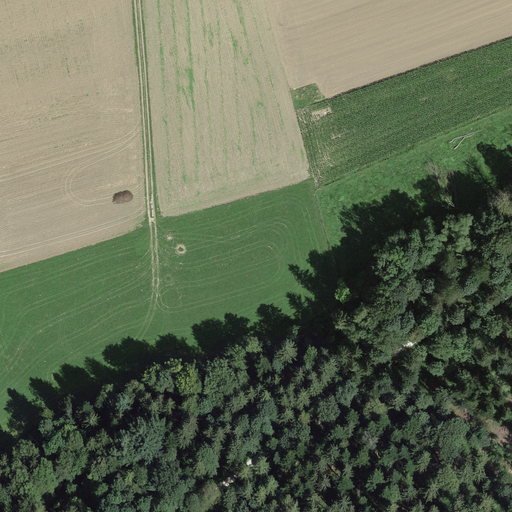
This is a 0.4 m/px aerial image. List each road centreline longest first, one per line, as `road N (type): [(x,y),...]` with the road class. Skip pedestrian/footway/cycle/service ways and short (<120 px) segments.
road 1 (track): [(189,511),(387,356),(511,292)]
road 2 (track): [(136,0),(152,226)]
